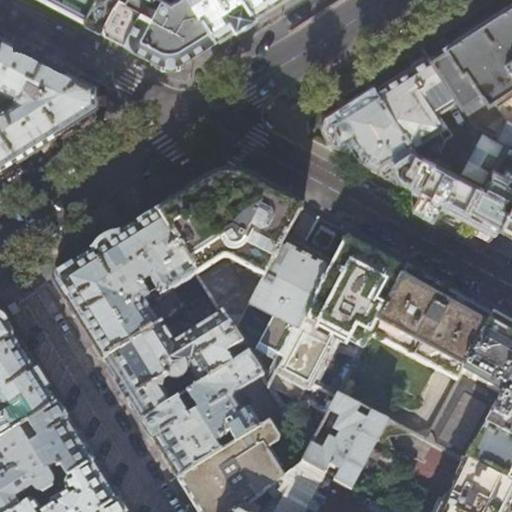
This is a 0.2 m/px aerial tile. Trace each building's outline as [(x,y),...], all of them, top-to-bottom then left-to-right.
[(83,21),(94,0),(44,0),(52,4),(83,21)] [(94,0),(83,21),(105,32),(146,54),(159,61),(180,61),(190,54),(216,38),(191,0),(168,0),(174,8),(168,12),(148,1),(139,17),(122,8),(126,0),(94,0)] [(237,24),(275,0),(191,0),(216,38),(237,24)] [(442,48),(428,57),(453,98),(458,106),(478,94),(484,101),(511,84),(511,0),(452,39),(441,47),(442,48)] [(43,64),(4,43),(0,51),(0,95),(15,103),(14,107),(15,110),(2,119),(0,117),(0,172),(37,149),(96,112),(96,92),(43,64)] [(404,70),(374,89),(408,147),(439,129),(440,125),(432,111),(453,98),(428,57),(427,56),(404,70)] [(409,149),(408,147),(374,89),(342,109),(329,117),(324,122),(322,128),(323,134),(326,140),(330,143),(334,144),(336,144),(341,144),(346,141),(356,155),(365,160),(377,166),(394,157),(409,149)] [(511,95),(493,107),(503,120),(495,139),(511,146),(511,95)] [(511,200),(511,150),(502,145),(480,188),(412,154),(409,149),(394,157),(399,166),(397,170),(397,173),(397,175),(399,176),(401,178),(406,178),(410,176),(415,178),(412,184),(445,201),(499,227),(507,210),(499,205),(503,196),(511,201),(511,200)] [(211,184),(158,217),(196,275),(204,289),(208,296),(222,317),(233,334),(285,237),(299,212),(266,194),(243,181),(238,180),(228,179),(218,180),(211,184)] [(511,212),(507,210),(499,227),(511,234),(511,212)] [(196,275),(158,217),(156,213),(102,247),(56,276),(54,278),(54,281),(55,284),(80,323),(104,361),(156,329),(139,303),(154,293),(155,295),(160,297),(196,275)] [(281,360),(305,316),(333,263),(316,254),(285,237),(233,334),(240,346),(244,352),(266,351),(281,360)] [(348,237),(333,263),(305,316),(347,338),(365,304),(381,312),(404,269),(375,252),(348,237)] [(435,287),(404,269),(381,312),(368,337),(456,384),(491,318),(468,305),(435,287)] [(190,307),(208,296),(204,289),(186,301),(190,307)] [(511,326),(492,315),(491,318),(456,384),(426,441),(462,460),(511,485),(511,326)] [(0,440),(56,406),(10,332),(0,318),(0,317),(0,440)] [(222,317),(173,348),(160,326),(156,329),(104,361),(125,394),(143,423),(173,404),(179,400),(231,368),(223,357),(240,346),(233,334),(222,317)] [(248,358),(231,368),(179,400),(187,414),(181,417),(173,404),(143,423),(162,454),(179,480),(223,453),(218,444),(222,442),(220,439),(227,435),(234,446),(259,431),(247,412),(239,417),(232,405),(234,398),(262,381),(248,358)] [(326,416),(267,385),(266,387),(307,451),(309,447),(326,416)] [(321,453),(309,447),(307,451),(299,465),(323,477),(329,467),(339,473),(333,482),(350,491),(387,422),(370,413),(366,421),(356,416),(360,408),(336,396),(327,413),(339,419),(333,431),(329,429),(326,435),(336,439),(334,443),(328,441),(321,453)] [(56,406),(0,440),(0,469),(9,485),(0,490),(0,511),(14,511),(20,508),(15,499),(32,489),(33,490),(30,495),(33,500),(38,498),(52,489),(53,488),(54,484),(54,481),(48,471),(56,467),(65,481),(93,463),(71,428),(56,406)] [(259,431),(234,446),(223,453),(179,480),(196,507),(198,511),(240,511),(283,478),(264,450),(277,443),(278,438),(269,425),(259,431)] [(500,511),(504,506),(511,489),(511,485),(462,460),(458,467),(404,440),(398,442),(387,464),(382,461),(363,497),(390,511),(500,511)] [(93,463),(65,481),(53,488),(52,489),(58,499),(44,507),(38,498),(33,500),(20,508),(14,511),(124,511),(108,486),(93,463)] [(305,511),(323,477),(299,465),(283,478),(240,511),(305,511)]
